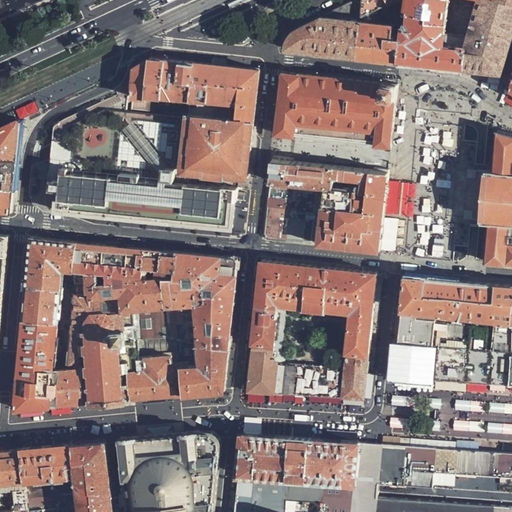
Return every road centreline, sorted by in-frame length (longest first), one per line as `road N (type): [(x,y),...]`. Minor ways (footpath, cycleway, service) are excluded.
road 1 (residential): [(251,246),(22,222)]
road 2 (residential): [(22,222),(28,147),(39,122),(117,80),(134,47)]
road 3 (primary): [(0,88),(194,0)]
road 4 (residential): [(271,57),(251,246)]
road 5 (unknown): [(81,146),(110,140),(231,156),(244,180)]
road 6 (residential): [(393,262),(377,411)]
road 7 (residential): [(134,47),(171,42),(271,57)]
road 8 (primary): [(0,71),(121,15)]
road 9 (residential): [(397,73),(271,57)]
road 10 (residential): [(271,249),(372,266),(393,262)]
road 11 (residential): [(393,262),(271,249)]
